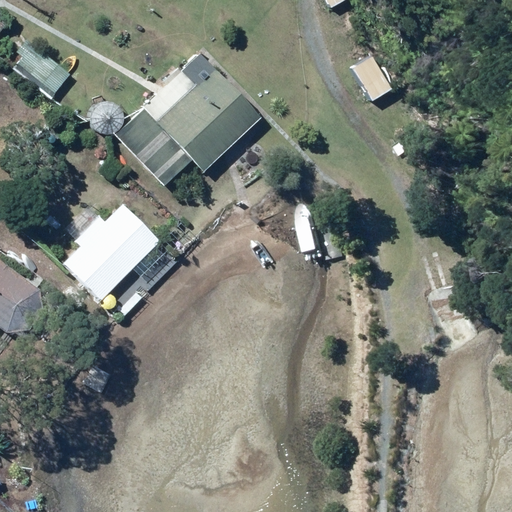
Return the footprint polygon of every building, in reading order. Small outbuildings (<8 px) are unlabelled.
[(25,40),(7,63),(49,97),(67,74),(25,40)] [(161,82),(164,85),(113,135),(162,186),(190,159),(201,170),(257,116),(197,54),(179,72),(175,68),(161,82)] [(369,57),(352,67),(370,100),(388,89),(369,57)] [(80,128),(83,132),(88,136),(93,137),(99,137),(104,134),(108,130),(110,125),(111,120),(110,114),(107,110),(102,106),(97,104),(92,104),(87,106),(83,109),(80,113),(78,118),(78,123),(80,128)] [(110,155),(98,171),(109,179),(121,163),(110,155)] [(0,207),(8,199),(0,190),(0,207)] [(97,216),(73,241),(78,246),(61,263),(99,300),(131,268),(140,277),(151,265),(143,256),(158,241),(119,203),(102,221),(97,216)] [(0,329),(3,331),(25,328),(40,308),(37,289),(34,287),(40,279),(29,271),(23,278),(0,261),(0,329)]
